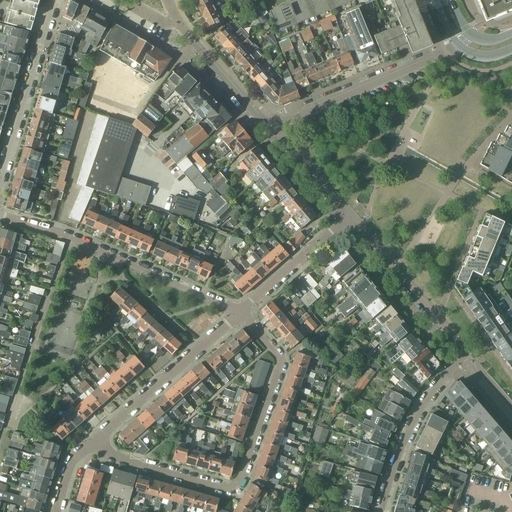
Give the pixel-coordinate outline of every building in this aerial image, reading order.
[(13,0),(13,3),(11,10),(7,24),(31,31),(35,17),(31,16),(35,5),(38,6),(40,0),(13,0)] [(76,37),(77,38),(79,35),(78,35),(90,9),(86,7),(85,8),(83,7),(83,6),(75,2),(73,1),(72,0),(68,0),(63,18),(59,33),(72,36),(76,37)] [(193,0),(198,10),(212,3),(217,1),(216,0),(193,0)] [(309,0),(297,0),(289,3),(297,24),(316,16),(309,0)] [(299,0),(309,22),(363,0),(378,0),(398,48),(408,44),(409,43),(428,36),(413,0),(299,0)] [(511,0),(476,0),(486,22),(493,20),(511,11),(511,0)] [(212,3),(198,10),(203,20),(226,9),(225,6),(216,10),(212,3)] [(254,8),(258,15),(265,10),(260,3),(254,8)] [(289,3),(270,11),(278,32),(297,24),(289,3)] [(237,10),(241,16),(249,10),(245,5),(237,10)] [(226,9),(203,20),(209,31),(223,25),(222,24),(227,22),(223,15),(228,12),(226,9)] [(351,35),(342,38),(347,50),(348,49),(350,53),(355,50),(360,63),(377,56),(358,9),(343,15),(351,35)] [(87,43),(101,17),(98,16),(99,15),(94,12),(93,13),(92,12),(82,29),(87,32),(85,36),(87,37),(84,42),(87,43)] [(262,13),(257,17),(263,25),(268,21),(262,13)] [(319,22),(320,23),(321,27),(332,22),(331,21),(336,19),(334,16),(330,18),(330,17),(326,19),(319,22)] [(96,48),(111,23),(109,22),(110,21),(105,18),(104,19),(101,17),(87,43),(86,44),(83,52),(86,53),(90,45),(96,48)] [(123,64),(130,52),(138,38),(131,34),(114,24),(105,40),(99,51),(123,64)] [(226,27),(214,37),(222,45),(241,29),(238,25),(230,32),(226,27)] [(3,34),(3,35),(28,42),(30,33),(6,26),(3,34)] [(241,29),(222,45),(229,54),(241,44),(247,39),(249,38),(244,32),(241,29)] [(310,30),(301,34),(303,38),(312,34),(310,30)] [(390,30),(382,33),(389,52),(397,48),(390,30)] [(0,33),(0,43),(25,51),(28,42),(3,35),(3,34),(0,33),(0,34),(0,33)] [(382,33),(374,37),(381,55),(389,52),(382,33)] [(58,34),(55,45),(71,50),(75,38),(58,34)] [(137,72),(142,64),(141,64),(143,62),(144,62),(154,48),(138,39),(139,38),(138,38),(130,52),(123,64),(137,72)] [(278,42),(283,53),(293,49),(289,38),(278,42)] [(336,50),(332,52),(334,58),(340,72),(354,66),(349,53),(350,53),(348,49),(347,50),(342,38),(336,41),(340,51),(337,52),(336,50)] [(241,44),(229,54),(237,63),(256,46),(253,43),(252,44),(247,39),(241,44)] [(0,51),(4,53),(23,59),(25,51),(0,43),(0,51)] [(55,45),(49,63),(63,67),(67,55),(70,56),(70,59),(81,62),(81,61),(89,63),(92,58),(83,55),(82,54),(71,51),(71,50),(55,45)] [(256,46),(237,63),(244,71),(256,61),(251,56),(259,49),(256,46)] [(143,62),(141,64),(142,64),(137,72),(154,82),(170,60),(154,48),(144,62),(143,62)] [(311,52),(307,54),(319,81),(330,77),(324,62),(317,65),(311,52)] [(0,60),(20,67),(23,59),(4,53),(3,57),(0,56),(0,60)] [(310,69),(303,72),(309,86),(319,81),(307,54),(304,55),(310,69)] [(334,58),(324,62),(330,77),(340,72),(334,58)] [(256,61),(244,71),(252,80),(267,67),(271,64),(273,62),(270,59),(261,67),(256,61)] [(0,60),(0,64),(0,65),(0,69),(18,75),(20,67),(0,60)] [(49,63),(46,74),(76,83),(77,79),(64,75),(67,68),(63,67),(49,63)] [(163,85),(172,93),(188,75),(179,67),(163,85)] [(267,67),(252,80),(260,89),(271,79),(275,75),(267,67)] [(0,77),(16,82),(18,75),(0,69),(0,77)] [(284,77),(282,87),(278,104),(281,105),(282,106),(300,98),(288,71),(282,73),(284,77)] [(81,72),(79,79),(85,81),(87,74),(81,72)] [(303,72),(292,76),(298,90),(309,86),(303,72)] [(46,74),(43,86),(60,91),(62,84),(73,87),(81,89),(82,85),(76,83),(46,74)] [(275,103),(278,104),(282,87),(278,86),(276,84),(282,79),(278,74),(275,76),(272,79),(271,79),(260,89),(264,93),(264,96),(266,96),(273,105),(275,103)] [(189,95),(199,84),(188,75),(172,93),(160,106),(168,113),(178,105),(183,100),(185,99),(189,95)] [(0,77),(0,86),(13,90),(16,82),(0,77)] [(86,83),(79,105),(84,107),(92,84),(86,83)] [(194,113),(212,97),(200,85),(185,99),(183,100),(178,105),(181,108),(186,104),(194,113)] [(0,95),(11,99),(13,90),(0,86),(0,95)] [(43,86),(39,97),(67,105),(75,108),(76,103),(68,101),(58,98),(60,91),(43,86)] [(0,104),(8,107),(11,99),(0,95),(0,104)] [(39,97),(36,109),(53,114),(54,108),(65,111),(67,105),(39,97)] [(196,125),(197,124),(205,117),(219,105),(212,97),(194,113),(198,117),(192,121),(196,125)] [(148,103),(132,125),(137,129),(147,138),(164,116),(148,103)] [(0,104),(0,112),(6,115),(8,107),(0,104)] [(165,151),(183,173),(193,165),(186,157),(187,157),(185,155),(230,117),(219,105),(205,117),(197,124),(196,125),(186,134),(165,151)] [(79,122),(82,110),(77,108),(73,120),(79,122)] [(34,114),(33,118),(53,124),(55,115),(53,114),(36,109),(35,114),(34,114)] [(98,115),(96,121),(107,124),(109,118),(98,115)] [(32,123),(31,128),(50,133),(53,124),(33,118),(31,123),(32,123)] [(101,141),(99,147),(97,153),(95,159),(93,165),(91,171),(89,176),(85,187),(94,190),(145,206),(152,187),(120,177),(137,129),(132,125),(109,118),(107,124),(105,130),(103,135),(101,141)] [(68,119),(66,126),(71,128),(70,132),(75,134),(79,122),(68,119)] [(96,121),(94,126),(105,130),(107,124),(96,121)] [(217,136),(221,141),(222,141),(223,143),(219,147),(222,151),(244,131),(239,125),(238,126),(234,121),(217,135),(217,136)] [(94,126),(92,132),(103,135),(105,130),(94,126)] [(162,148),(165,151),(186,134),(180,126),(166,139),(162,148)] [(29,132),(27,137),(47,142),(50,133),(31,128),(29,132)] [(502,137),(511,142),(511,130),(510,129),(508,133),(505,131),(502,137)] [(222,151),(217,154),(221,158),(230,151),(236,157),(253,143),(249,139),(250,138),(244,131),(222,151)] [(92,132),(91,138),(101,141),(103,135),(92,132)] [(26,141),(25,146),(44,152),(47,142),(27,137),(26,141)] [(494,145),(511,154),(511,142),(502,137),(500,141),(497,139),(494,145)] [(91,138),(89,144),(99,147),(101,141),(91,138)] [(89,144),(87,150),(97,153),(99,147),(89,144)] [(489,147),(486,153),(507,164),(507,163),(511,154),(494,145),(492,149),(489,147)] [(243,159),(241,161),(249,171),(254,168),(266,157),(257,147),(245,157),(243,159)] [(23,153),(21,158),(40,164),(41,159),(47,161),(47,160),(55,162),(56,158),(26,148),(24,153),(23,153)] [(87,150),(85,156),(95,159),(97,153),(87,150)] [(193,157),(197,161),(193,165),(199,172),(202,169),(213,159),(212,157),(213,157),(210,154),(206,157),(200,150),(193,157)] [(486,153),(481,163),(490,168),(488,170),(511,184),(511,171),(505,168),(507,164),(486,153)] [(85,156),(83,162),(93,165),(95,159),(85,156)] [(249,171),(245,175),(250,180),(250,181),(253,184),(254,183),(259,179),(261,177),(273,166),(266,157),(254,168),(249,171)] [(21,158),(19,163),(21,163),(19,168),(38,174),(39,170),(38,169),(40,164),(21,158)] [(64,160),(61,170),(67,172),(70,162),(64,160)] [(83,162),(82,168),(91,171),(93,165),(83,162)] [(207,182),(199,172),(193,165),(183,173),(197,189),(206,195),(208,193),(213,198),(205,205),(208,208),(214,215),(226,203),(220,196),(207,182)] [(259,179),(254,183),(262,193),(262,192),(269,186),(268,186),(269,185),(281,175),(273,166),(261,177),(259,179)] [(17,172),(15,177),(34,183),(35,178),(37,179),(38,174),(19,168),(18,172),(17,172)] [(82,168),(80,174),(89,176),(91,171),(82,168)] [(204,171),(202,169),(199,172),(207,182),(212,178),(205,170),(204,171)] [(58,180),(64,182),(67,172),(61,170),(60,171),(61,171),(58,180)] [(220,173),(213,179),(212,178),(207,182),(220,196),(225,192),(230,188),(225,183),(227,181),(220,173)] [(85,187),(89,176),(80,174),(76,185),(82,186),(85,187)] [(269,186),(262,192),(270,201),(273,198),(277,195),(290,184),(287,182),(281,175),(269,185),(268,186),(269,186)] [(15,177),(13,182),(15,183),(13,187),(31,193),(44,197),(45,192),(38,190),(38,189),(32,187),(34,183),(15,177)] [(58,180),(55,190),(57,190),(63,192),(66,183),(64,182),(58,180)] [(290,184),(277,195),(286,206),(298,195),(293,189),(290,184)] [(94,190),(85,187),(82,186),(80,191),(91,196),(94,190)] [(10,191),(9,196),(27,202),(29,197),(30,197),(31,193),(13,187),(12,191),(10,191)] [(53,198),(53,200),(58,201),(59,200),(61,201),(64,193),(63,192),(57,190),(54,199),(53,198)] [(80,191),(78,196),(89,201),(91,196),(80,191)] [(231,199),(225,192),(220,196),(226,203),(226,204),(231,199)] [(166,194),(161,209),(169,212),(194,220),(199,202),(188,199),(188,201),(174,196),(166,194)] [(298,195),(286,206),(291,212),(288,214),(291,218),(294,215),(306,205),(298,195)] [(9,196),(7,202),(9,202),(7,207),(30,214),(33,204),(27,202),(9,196)] [(78,196),(76,201),(87,206),(89,201),(78,196)] [(270,201),(268,203),(271,207),(277,202),(273,198),(270,201)] [(53,200),(50,209),(56,211),(58,201),(53,200)] [(76,201),(73,206),(84,211),(87,206),(76,201)] [(232,209),(226,204),(226,203),(214,215),(222,223),(230,216),(232,218),(242,210),(237,204),(232,209)] [(100,212),(104,214),(108,207),(103,205),(100,211),(100,212)] [(116,205),(114,210),(111,217),(115,219),(119,212),(117,211),(119,207),(116,205)] [(294,215),(291,218),(301,229),(316,216),(306,205),(294,215)] [(73,206),(71,212),(82,216),(84,211),(73,206)] [(89,207),(82,223),(93,228),(99,216),(100,212),(100,211),(94,209),(93,209),(89,207)] [(56,211),(50,209),(47,218),(53,220),(56,211)] [(80,222),(82,216),(71,212),(68,218),(70,219),(71,218),(80,222)] [(291,218),(288,214),(282,219),(285,223),(291,218)] [(481,226),(503,236),(511,239),(511,226),(486,214),(481,226)] [(121,222),(126,224),(130,217),(125,215),(121,222)] [(170,215),(168,220),(178,225),(181,219),(170,215)] [(99,216),(93,228),(104,233),(110,221),(99,216)] [(237,223),(233,218),(228,222),(233,227),(237,223)] [(141,221),(136,219),(132,227),(137,229),(141,221)] [(110,221),(104,233),(115,238),(121,226),(110,221)] [(152,226),(147,224),(144,232),(149,234),(152,226)] [(241,229),(246,234),(251,230),(247,224),(241,229)] [(477,236),(476,237),(499,246),(503,236),(481,226),(480,225),(477,232),(478,232),(477,236)] [(121,226),(115,238),(126,243),(132,231),(121,226)] [(0,229),(0,238),(23,245),(25,239),(22,239),(23,236),(0,229)] [(132,231),(126,243),(137,248),(143,235),(132,231)] [(162,231),(152,254),(163,259),(172,241),(164,237),(166,233),(162,231)] [(294,240),(298,244),(299,246),(305,237),(301,232),(294,240)] [(143,235),(137,248),(148,253),(151,247),(151,248),(152,246),(151,246),(154,240),(143,235)] [(172,241),(163,259),(174,264),(180,252),(181,248),(182,245),(176,243),(178,238),(173,236),(172,241)] [(472,247),(495,257),(499,246),(476,237),(477,236),(475,236),(473,242),(474,243),(472,247)] [(272,237),(269,240),(276,248),(271,253),(280,263),(289,255),(272,237)] [(0,238),(0,247),(12,251),(13,248),(25,252),(26,246),(23,245),(0,238)] [(291,252),(299,246),(298,244),(293,239),(285,246),(291,252)] [(53,254),(61,257),(64,244),(57,242),(53,254)] [(263,244),(259,247),(265,253),(264,254),(267,257),(261,261),(270,271),(280,263),(271,253),(270,253),(263,244)] [(468,257),(468,258),(487,266),(490,267),(495,257),(472,247),(471,246),(468,253),(469,253),(468,257)] [(0,247),(0,256),(19,262),(24,264),(27,256),(12,251),(0,247)] [(330,266),(324,270),(327,273),(328,273),(330,271),(332,269),(348,255),(341,247),(325,260),(330,266)] [(190,257),(185,269),(196,274),(205,254),(194,249),(190,257)] [(53,254),(38,250),(37,255),(51,259),(51,260),(59,263),(61,257),(53,254)] [(205,254),(196,274),(208,279),(210,273),(211,274),(211,272),(213,267),(206,263),(208,259),(207,259),(210,252),(206,251),(205,254)] [(180,252),(174,264),(185,269),(190,257),(180,252)] [(256,261),(250,266),(252,269),(261,279),(270,271),(261,261),(259,258),(254,253),(251,256),(256,261)] [(328,274),(327,275),(330,278),(331,277),(335,282),(337,280),(356,264),(348,255),(332,269),(330,271),(328,273),(328,274)] [(0,256),(0,265),(16,270),(19,262),(0,256)] [(464,268),(463,268),(472,272),(480,275),(482,276),(487,266),(468,258),(468,257),(466,257),(464,263),(465,264),(464,268)] [(245,260),(241,264),(246,270),(250,266),(245,260)] [(230,261),(226,264),(236,275),(232,279),(236,283),(234,285),(243,295),(252,287),(243,277),(241,274),(234,266),(230,261)] [(0,265),(0,274),(16,279),(18,271),(16,270),(0,265)] [(46,271),(50,272),(54,273),(56,267),(48,265),(46,271)] [(462,267),(454,287),(463,300),(473,294),(472,293),(467,285),(471,275),(479,278),(480,275),(472,272),(463,268),(464,268),(462,267)] [(347,286),(334,296),(338,301),(350,290),(366,276),(359,268),(343,281),(347,286)] [(243,277),(252,287),(261,279),(252,269),(243,277)] [(0,274),(0,283),(2,284),(3,281),(14,285),(16,279),(0,274)] [(317,285),(308,275),(304,278),(313,288),(317,285)] [(327,275),(319,283),(323,288),(328,283),(326,282),(330,278),(327,275)] [(354,294),(337,308),(341,313),(353,303),(358,299),(374,286),(366,276),(350,290),(354,294)] [(38,283),(50,286),(51,281),(40,277),(38,283)] [(0,294),(11,298),(13,293),(8,291),(5,291),(0,289),(0,286),(0,285),(0,294)] [(43,296),(44,291),(45,290),(26,285),(24,290),(43,296)] [(374,286),(358,299),(362,304),(366,308),(381,295),(374,286)] [(119,288),(110,298),(119,306),(128,296),(119,288)] [(473,294),(463,300),(470,309),(486,297),(480,288),(472,293),(473,294)] [(309,292),(300,300),(308,308),(316,300),(309,292)] [(0,294),(0,300),(5,302),(11,304),(13,298),(11,298),(0,294)] [(38,306),(38,307),(41,298),(30,294),(28,299),(27,303),(38,306)] [(366,308),(359,314),(361,317),(364,315),(369,321),(370,320),(373,317),(373,318),(389,304),(381,295),(366,308)] [(486,297),(470,309),(476,318),(496,304),(490,295),(486,297)] [(119,306),(111,315),(114,318),(122,309),(128,314),(137,304),(128,296),(119,306)] [(288,304),(285,300),(280,305),(283,308),(288,304)] [(36,312),(38,306),(27,303),(24,302),(22,308),(36,312)] [(271,302),(261,311),(266,317),(267,319),(269,320),(279,312),(271,302)] [(353,303),(341,313),(345,318),(356,308),(357,308),(353,303)] [(137,304),(128,314),(135,321),(137,322),(145,313),(146,312),(137,304)] [(496,304),(476,318),(482,327),(499,315),(502,313),(496,304)] [(379,323),(373,329),(376,333),(383,327),(398,314),(391,306),(375,319),(379,323)] [(279,312),(269,320),(274,326),(275,328),(276,329),(287,320),(287,321),(292,316),(289,313),(284,317),(279,312)] [(136,323),(133,326),(137,329),(139,326),(145,331),(154,321),(145,313),(137,322),(136,323)] [(287,320),(276,329),(282,335),(283,337),(285,339),(295,330),(298,327),(299,327),(304,322),(310,317),(307,313),(295,323),(292,326),(287,321),(287,320)] [(499,315),(482,327),(488,336),(505,324),(508,322),(502,313),(499,315)] [(29,321),(36,323),(39,316),(32,314),(29,321)] [(386,331),(380,337),(383,340),(404,322),(398,314),(383,327),(386,331)] [(130,320),(126,317),(121,322),(125,325),(130,320)] [(354,318),(344,326),(348,330),(357,322),(354,318)] [(20,325),(32,328),(34,322),(22,319),(20,325)] [(154,321),(145,331),(154,339),(163,329),(154,321)] [(383,340),(379,344),(382,348),(392,339),(397,344),(397,343),(411,331),(412,330),(404,322),(383,340)] [(505,324),(488,336),(491,340),(491,341),(494,345),(511,333),(511,331),(511,327),(508,322),(505,324)] [(132,335),(137,329),(133,326),(128,332),(132,335)] [(154,339),(152,342),(155,345),(154,345),(160,350),(161,350),(163,347),(172,337),(163,329),(154,339)] [(236,334),(232,338),(242,348),(244,346),(251,340),(242,329),(240,331),(236,334)] [(18,337),(28,340),(29,339),(31,333),(20,330),(18,336),(15,335),(15,336),(18,337)] [(295,330),(285,339),(290,345),(291,346),(292,348),(303,339),(295,330)] [(511,331),(511,333),(494,345),(497,349),(497,348),(500,353),(511,345),(511,331)] [(396,356),(389,361),(392,364),(392,365),(398,359),(401,356),(420,340),(413,332),(398,345),(402,350),(396,356)] [(141,343),(146,337),(142,334),(137,340),(141,343)] [(28,340),(18,337),(15,336),(13,343),(26,347),(28,340)] [(172,337),(163,347),(172,355),(181,345),(172,337)] [(315,337),(310,340),(316,347),(320,344),(315,337)] [(227,342),(223,346),(233,356),(240,365),(244,362),(239,357),(241,356),(238,352),(242,348),(232,338),(231,339),(231,338),(227,342)] [(420,340),(401,356),(408,365),(412,361),(427,348),(420,340)] [(152,342),(146,348),(150,351),(154,345),(155,345),(152,342)] [(367,356),(374,348),(371,345),(370,344),(362,352),(367,356)] [(11,345),(9,351),(24,356),(26,349),(11,345)] [(500,353),(503,358),(503,357),(506,362),(507,362),(511,358),(511,345),(500,353)] [(219,350),(214,353),(224,364),(226,362),(233,356),(223,346),(222,346),(218,349),(219,350)] [(298,350),(297,353),(310,358),(311,358),(318,360),(319,357),(301,346),(298,350)] [(246,349),(244,351),(250,357),(253,354),(248,348),(246,349)] [(407,378),(420,389),(425,383),(427,380),(439,367),(439,363),(427,348),(412,361),(418,369),(407,378)] [(164,353),(161,350),(160,350),(155,356),(159,359),(164,353)] [(21,365),(24,356),(9,351),(6,360),(12,361),(12,362),(21,365)] [(342,355),(339,351),(328,360),(332,363),(342,355)] [(119,352),(116,355),(121,361),(124,358),(119,352)] [(210,357),(205,361),(215,372),(222,381),(226,378),(218,369),(224,364),(214,353),(213,355),(213,354),(209,357),(210,357)] [(295,360),(293,365),(307,370),(311,358),(310,358),(297,353),(296,356),(295,356),(294,360),(295,360)] [(117,364),(121,361),(116,355),(112,358),(117,364)] [(134,357),(125,366),(135,377),(144,369),(134,357)] [(258,360),(256,366),(269,370),(271,365),(258,360)] [(368,367),(369,368),(370,367),(376,372),(381,367),(374,360),(368,367)] [(19,372),(21,365),(12,362),(10,367),(17,370),(17,372),(19,372)] [(201,363),(191,371),(200,381),(210,373),(201,363)] [(228,365),(226,367),(231,373),(235,370),(230,364),(228,365)] [(291,371),(289,376),(303,381),(313,385),(313,384),(318,386),(320,382),(308,378),(307,379),(304,378),(307,370),(293,365),(292,367),(292,366),(290,370),(291,371)] [(125,385),(135,377),(125,366),(116,374),(125,385)] [(267,376),(269,370),(256,366),(254,371),(267,376)] [(103,377),(107,373),(102,367),(98,371),(103,377)] [(370,367),(369,368),(367,371),(366,369),(362,375),(363,376),(360,380),(366,385),(369,381),(370,381),(375,373),(376,372),(370,367)] [(397,368),(392,372),(401,381),(398,384),(412,398),(420,389),(407,378),(400,371),(397,368)] [(100,379),(103,377),(98,371),(95,373),(100,379)] [(191,371),(182,379),(191,389),(197,384),(205,393),(209,398),(212,395),(208,390),(200,381),(191,371)] [(265,381),(267,376),(254,371),(253,377),(265,381)] [(116,374),(108,381),(117,392),(125,385),(116,374)] [(18,380),(16,379),(6,376),(3,386),(15,390),(18,380)] [(287,382),(285,387),(299,392),(300,389),(303,381),(289,376),(288,378),(288,377),(286,382),(287,382)] [(217,382),(212,377),(209,380),(214,385),(217,382)] [(251,382),(263,387),(265,381),(253,377),(251,382)] [(182,379),(173,387),(182,397),(191,389),(182,379)] [(448,392),(444,395),(445,396),(450,402),(465,390),(466,389),(460,382),(458,383),(456,380),(448,392)] [(108,381),(99,388),(109,399),(117,392),(108,381)] [(85,382),(81,385),(91,396),(100,407),(109,399),(99,388),(95,392),(91,387),(90,388),(85,382)] [(261,393),(263,387),(251,382),(249,388),(261,393)] [(81,385),(78,388),(83,394),(84,394),(88,398),(82,403),(92,414),(100,407),(91,396),(81,385)] [(12,397),(15,390),(3,386),(1,394),(12,397)] [(168,392),(164,395),(173,405),(179,400),(182,403),(185,400),(182,397),(173,387),(168,392)] [(283,393),(281,398),(294,403),(295,403),(305,407),(311,408),(317,410),(318,409),(313,408),(314,405),(312,405),(307,403),(307,402),(300,400),(302,393),(303,393),(302,393),(299,392),(285,387),(285,389),(284,388),(282,393),(283,393)] [(238,389),(234,400),(240,402),(239,403),(253,408),(253,406),(254,406),(255,402),(257,396),(244,391),(238,389)] [(465,390),(450,402),(457,410),(471,397),(472,396),(466,389),(465,390)] [(233,399),(235,393),(225,390),(223,396),(233,399)] [(386,395),(383,400),(405,411),(410,401),(394,393),(388,390),(386,395)] [(196,401),(200,406),(203,403),(199,398),(200,398),(195,393),(191,395),(196,401)] [(0,395),(0,404),(7,407),(10,399),(0,395)] [(164,395),(155,403),(164,413),(169,408),(172,412),(173,411),(176,408),(173,405),(164,395)] [(471,397),(457,410),(463,417),(477,405),(478,404),(472,396),(471,397)] [(70,406),(73,403),(68,397),(64,400),(70,406)] [(279,405),(277,409),(290,414),(301,418),(304,419),(306,415),(296,411),(296,410),(292,408),(294,403),(281,398),(280,400),(278,404),(279,405)] [(229,399),(228,403),(234,405),(231,412),(232,412),(236,413),(236,414),(249,419),(249,418),(250,418),(251,413),(252,411),(252,409),(253,408),(239,403),(240,402),(234,400),(229,399)] [(66,409),(70,406),(64,400),(61,403),(66,409)] [(190,406),(185,400),(182,403),(187,409),(190,406)] [(337,400),(333,407),(338,411),(343,404),(337,400)] [(383,400),(378,409),(384,412),(385,412),(384,413),(400,421),(405,411),(383,400)] [(82,403),(75,410),(84,421),(92,414),(82,403)] [(155,403),(146,411),(155,421),(160,416),(163,419),(164,419),(167,416),(164,413),(155,403)] [(477,405),(463,417),(469,424),(484,412),(485,411),(478,404),(477,405)] [(71,413),(66,417),(76,428),(84,421),(75,410),(71,405),(67,408),(71,413)] [(182,422),(185,419),(176,408),(173,411),(178,417),(182,422)] [(446,418),(448,415),(436,408),(431,414),(445,421),(446,418)] [(275,416),(273,420),(286,425),(297,429),(301,430),(302,427),(299,425),(292,423),(292,421),(289,419),(290,414),(277,409),(277,411),(276,411),(275,415),(275,416)] [(55,419),(58,416),(53,410),(49,413),(55,419)] [(362,424),(362,425),(390,437),(392,432),(392,433),(395,432),(397,428),(395,426),(395,425),(390,423),(391,419),(375,410),(370,421),(365,419),(362,424)] [(146,411),(137,419),(145,429),(146,429),(155,421),(146,411)] [(484,412),(469,424),(475,431),(490,419),(491,418),(485,411),(484,412)] [(51,422),(55,419),(49,413),(46,416),(51,422)] [(236,414),(232,425),(245,429),(246,429),(247,424),(248,422),(248,420),(249,419),(236,414)] [(431,414),(426,426),(444,435),(447,430),(445,429),(448,423),(445,421),(431,414)] [(347,415),(344,420),(360,429),(373,435),(370,442),(385,448),(386,447),(389,447),(390,443),(389,441),(388,440),(390,437),(362,425),(362,424),(347,415)] [(66,417),(59,424),(68,435),(76,428),(66,417)] [(167,417),(164,420),(169,425),(173,429),(176,426),(167,417)] [(476,432),(474,433),(480,441),(482,439),(496,426),(497,426),(491,418),(490,419),(475,431),(476,432)] [(137,419),(128,427),(137,437),(139,440),(146,435),(148,432),(146,429),(145,429),(137,419)] [(204,423),(194,420),(192,425),(202,428),(204,423)] [(271,427),(270,432),(282,436),(287,438),(293,440),(295,436),(288,434),(289,432),(285,430),(286,425),(273,420),(273,422),(272,422),(271,426),(271,427)] [(221,421),(220,425),(226,427),(225,429),(230,431),(228,437),(241,442),(242,440),(244,436),(243,436),(244,434),(244,432),(245,429),(232,425),(221,421)] [(59,424),(51,430),(61,441),(68,435),(59,424)] [(154,427),(159,433),(164,430),(158,424),(154,427)] [(426,426),(420,436),(437,445),(440,438),(442,439),(444,435),(426,426)] [(496,426),(482,439),(488,446),(502,434),(503,433),(497,426),(496,426)] [(128,427),(118,435),(122,439),(122,440),(123,442),(124,441),(127,445),(134,440),(134,439),(141,447),(143,444),(139,440),(137,437),(128,427)] [(154,438),(149,432),(148,432),(146,435),(151,441),(154,438)] [(267,438),(266,443),(279,447),(283,449),(290,451),(291,447),(285,445),(287,438),(282,436),(270,432),(269,433),(268,433),(267,438)] [(488,446),(484,449),(490,457),(509,441),(510,440),(503,433),(502,434),(488,446)] [(24,445),(26,446),(28,439),(12,435),(11,441),(24,445)] [(420,436),(415,447),(430,455),(434,456),(436,452),(434,451),(437,445),(421,437),(420,436)] [(177,447),(173,461),(175,461),(175,462),(179,463),(179,462),(181,463),(185,464),(189,450),(192,439),(188,438),(186,445),(178,442),(177,447)] [(509,441),(490,457),(497,464),(511,450),(511,442),(510,440),(509,441)] [(24,445),(11,441),(9,446),(22,450),(24,445)] [(34,443),(33,447),(59,455),(61,446),(45,442),(44,446),(34,443)] [(263,449),(262,454),(275,459),(275,456),(279,447),(266,443),(265,445),(264,445),(263,449)] [(353,448),(352,453),(382,463),(386,452),(369,446),(360,443),(357,450),(353,448)] [(460,444),(455,449),(456,450),(457,452),(458,453),(463,448),(460,444)] [(200,453),(196,467),(198,468),(197,468),(202,470),(202,469),(204,469),(206,470),(208,470),(212,457),(213,452),(215,446),(211,445),(209,451),(210,451),(209,456),(200,453)] [(33,447),(32,452),(35,452),(34,457),(56,463),(59,455),(33,447)] [(6,457),(11,458),(16,460),(19,451),(8,448),(6,457)] [(212,457),(208,470),(209,471),(209,472),(214,473),(214,472),(215,473),(217,473),(219,474),(223,460),(226,449),(222,448),(220,454),(213,452),(212,457)] [(456,450),(455,449),(450,453),(453,457),(458,453),(457,452),(456,450)] [(189,450),(185,464),(186,464),(186,465),(191,466),(193,466),(195,467),(196,467),(200,453),(189,450)] [(511,450),(497,464),(503,472),(505,470),(507,473),(511,474),(511,471),(511,450)] [(223,460),(219,474),(221,474),(221,475),(225,476),(225,475),(227,476),(229,476),(230,477),(238,452),(234,451),(232,457),(230,457),(228,461),(223,460)] [(347,451),(346,455),(357,459),(356,462),(357,462),(355,467),(361,469),(378,475),(382,463),(352,453),(347,451)] [(413,453),(410,464),(428,469),(431,470),(432,470),(434,461),(429,457),(428,457),(413,452),(413,453)] [(259,460),(258,465),(271,470),(275,471),(275,472),(281,474),(282,474),(287,476),(288,472),(283,470),(277,468),(277,466),(273,464),(275,459),(262,454),(261,455),(259,460)] [(30,459),(28,463),(54,471),(56,463),(34,457),(31,456),(30,459)] [(11,458),(6,457),(3,465),(9,467),(16,469),(19,461),(16,460),(11,458)] [(323,461),(321,468),(331,471),(334,464),(323,461)] [(28,463),(27,468),(31,469),(30,473),(52,479),(54,471),(28,463)] [(410,464),(406,474),(422,479),(423,478),(424,473),(425,472),(426,473),(434,475),(435,471),(432,470),(431,470),(428,469),(410,464)] [(462,464),(458,471),(465,474),(468,467),(462,464)] [(3,465),(1,473),(7,475),(9,467),(3,465)] [(99,471),(112,474),(113,468),(101,465),(99,471)] [(255,472),(254,477),(271,483),(277,485),(279,481),(273,479),(275,472),(275,471),(271,470),(258,465),(257,467),(256,467),(255,472)] [(451,469),(448,476),(465,482),(467,477),(467,476),(451,469)] [(103,475),(88,470),(87,470),(77,501),(93,506),(103,475)] [(130,501),(137,476),(114,470),(107,494),(130,501)] [(350,473),(348,480),(350,481),(349,483),(356,485),(374,489),(377,478),(359,473),(352,472),(352,474),(350,473)] [(22,474),(21,479),(49,488),(52,479),(30,473),(29,476),(22,474)] [(406,474),(403,485),(421,490),(423,491),(423,490),(427,480),(423,478),(422,479),(406,474)] [(136,491),(133,502),(136,503),(138,497),(145,499),(146,494),(150,480),(148,480),(148,479),(143,478),(139,477),(135,491),(136,491)] [(462,490),(464,484),(452,478),(449,485),(458,489),(458,488),(462,490)] [(20,479),(18,487),(22,488),(47,496),(49,488),(21,479),(20,479)] [(146,494),(145,499),(151,501),(153,496),(158,497),(161,484),(160,483),(155,481),(155,482),(150,480),(146,494)] [(161,484),(158,497),(169,500),(173,487),(171,486),(167,485),(161,484)] [(252,484),(245,494),(257,502),(267,508),(269,504),(264,501),(268,494),(252,484)] [(403,485),(400,495),(416,500),(416,499),(418,493),(433,498),(434,494),(423,490),(423,491),(421,490),(403,485)] [(336,488),(335,494),(342,495),(342,494),(371,500),(372,498),(373,491),(353,486),(352,491),(343,489),(336,488)] [(173,487),(169,500),(180,504),(184,490),(183,490),(183,489),(179,488),(179,489),(173,487)] [(22,488),(19,496),(45,503),(47,496),(22,488)] [(293,498),(295,492),(283,488),(281,494),(293,498)] [(462,492),(461,491),(459,491),(459,490),(453,488),(450,499),(459,502),(462,492)] [(0,500),(25,507),(33,510),(40,511),(42,511),(45,503),(19,496),(5,492),(0,490),(0,500)] [(179,508),(178,511),(182,511),(183,509),(182,509),(183,504),(187,505),(192,507),(196,493),(194,493),(195,492),(190,491),(190,492),(184,490),(180,504),(179,508)] [(196,493),(192,507),(203,510),(207,496),(206,496),(206,495),(202,494),(201,495),(196,493)] [(240,503),(239,504),(251,511),(257,502),(245,494),(240,503)] [(342,495),(341,498),(350,500),(349,505),(369,510),(370,503),(371,500),(342,494),(342,495)] [(400,495),(396,506),(414,511),(415,510),(416,507),(414,506),(415,502),(421,505),(422,502),(416,499),(416,500),(400,495)] [(207,496),(203,510),(210,511),(215,511),(217,509),(219,500),(217,499),(213,497),(213,498),(207,496)] [(450,499),(447,508),(453,510),(456,501),(459,502),(450,499)] [(277,500),(277,503),(276,511),(286,511),(288,501),(277,500)]
